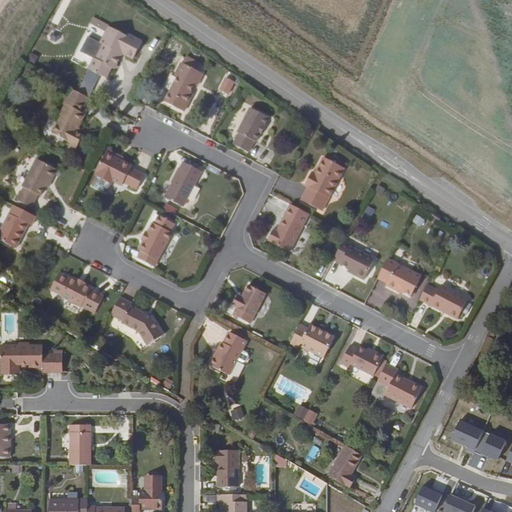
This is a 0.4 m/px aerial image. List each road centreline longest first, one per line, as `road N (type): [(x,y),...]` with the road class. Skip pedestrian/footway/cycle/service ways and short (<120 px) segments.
road 1 (tertiary): [(511,243),(156,0)]
road 2 (residential): [(52,387),(52,403),(142,404),(174,413),(190,438),(190,511)]
road 3 (residential): [(460,366),(250,258)]
road 4 (residential): [(147,135),(167,134),(244,173),(249,193),(227,236)]
road 5 (residential): [(218,255),(198,292),(183,300),(107,263),(90,243)]
road 6 (residential): [(460,366),(511,256)]
